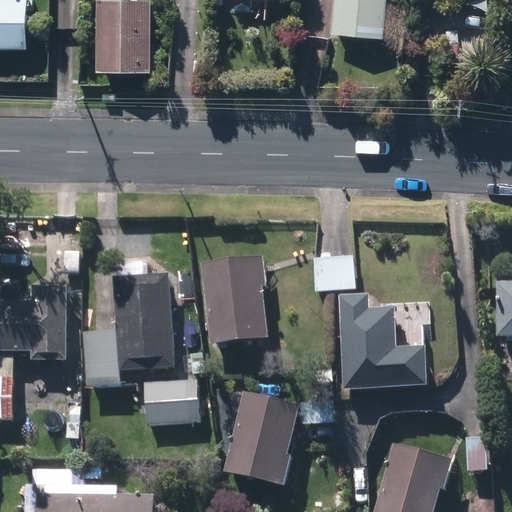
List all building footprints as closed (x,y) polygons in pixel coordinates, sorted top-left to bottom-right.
[(0,0),(0,49),(26,49),(27,0),(0,0)] [(334,0),(331,40),(383,45),(386,0),(334,0)] [(96,78),(150,78),(151,4),(97,4),(96,78)] [(203,266),(211,347),(269,341),(263,290),(267,290),(264,260),(203,266)] [(314,263),(317,295),(357,292),(354,260),(314,263)] [(84,336),(88,390),(120,388),(119,376),(176,371),(170,277),(149,278),(148,265),(118,267),(119,280),(113,281),(116,333),(84,336)] [(511,284),(497,285),(497,340),(511,339),(511,284)] [(0,421),(15,422),(15,355),(33,354),(33,364),(68,364),(68,290),(33,289),(33,303),(0,303),(0,421)] [(341,299),(344,392),(427,388),(425,349),(397,351),(396,310),(371,311),(370,298),(341,299)] [(191,358),(194,377),(207,375),(204,356),(191,358)] [(321,372),(322,386),(333,386),(333,372),(321,372)] [(146,386),(149,428),(201,425),(199,383),(146,386)] [(225,474),(284,490),(292,458),(287,457),(299,410),(245,396),(225,474)] [(301,405),(302,427),(335,426),(334,404),(301,405)] [(373,511),(436,511),(451,465),(395,447),(373,511)] [(39,511),(155,511),(155,498),(39,496),(39,511)]
